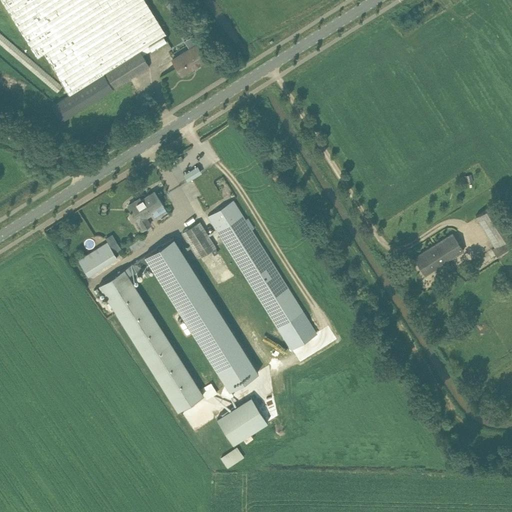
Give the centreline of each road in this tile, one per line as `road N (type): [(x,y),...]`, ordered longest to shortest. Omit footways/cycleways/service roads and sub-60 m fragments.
road 1 (track): [(511,438),(481,434),(459,417),(247,81)]
road 2 (tertiary): [(0,236),(375,0)]
